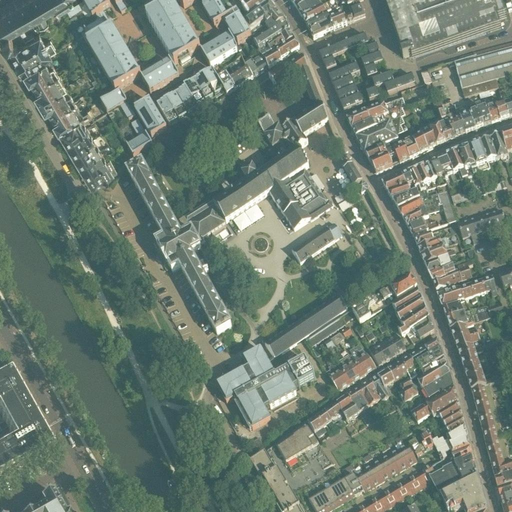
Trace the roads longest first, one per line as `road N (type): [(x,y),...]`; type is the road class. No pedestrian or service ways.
road 1 (residential): [(496,511),(443,332),(370,182)]
road 2 (residential): [(94,193),(307,50)]
road 3 (residential): [(376,22),(402,73),(511,35)]
road 4 (tertiary): [(77,461),(0,322)]
road 5 (residential): [(0,63),(80,200)]
road 6 (residential): [(370,182),(511,126)]
road 7 (residential): [(268,511),(206,400)]
